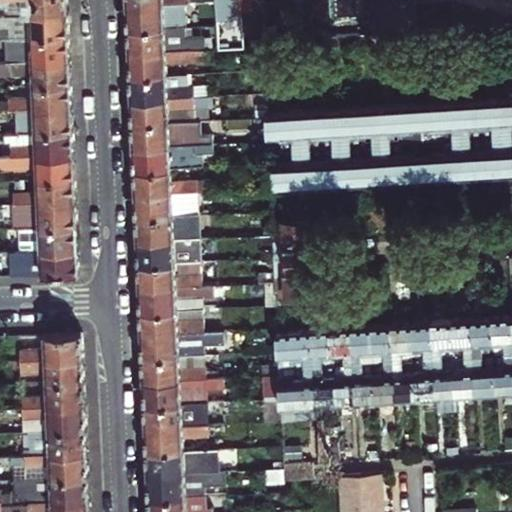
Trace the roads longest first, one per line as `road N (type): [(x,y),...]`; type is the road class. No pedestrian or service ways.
road 1 (residential): [(95,0),(113,305)]
road 2 (residential): [(113,305),(121,511)]
